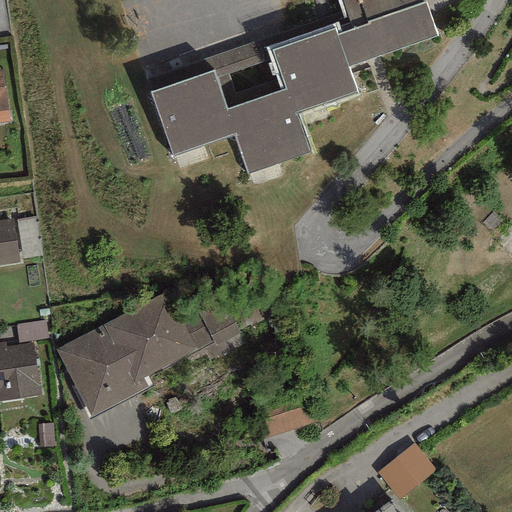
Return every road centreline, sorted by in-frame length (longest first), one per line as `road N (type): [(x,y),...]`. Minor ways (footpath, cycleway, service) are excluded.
road 1 (residential): [(511,323),(337,431),(276,482)]
road 2 (residential): [(276,482),(149,511)]
